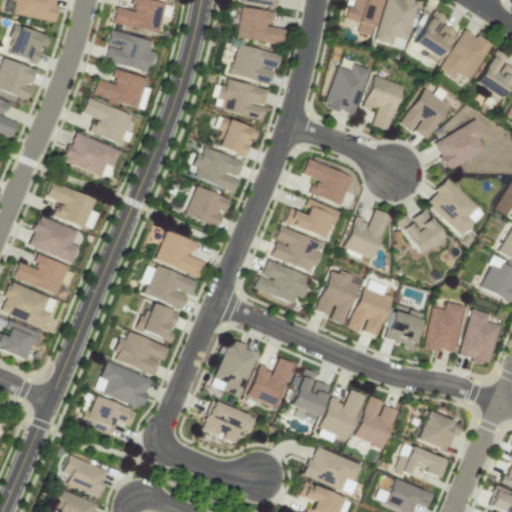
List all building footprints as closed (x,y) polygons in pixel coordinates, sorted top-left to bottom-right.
[(49,21),(53,0),(8,0),(11,1),(9,13),(49,21)] [(161,2),(148,0),(129,0),(127,10),(111,7),(108,24),(155,33),(161,2)] [(375,0),(345,0),(344,6),(342,5),(338,18),(354,22),(352,32),(367,35),(375,0)] [(381,0),(371,40),(400,47),(412,0),(381,0)] [(269,11),(236,7),(232,38),(278,44),(280,28),(267,27),(269,11)] [(432,63),(451,32),(437,23),(441,16),(429,9),(409,42),(424,52),(421,57),(432,63)] [(31,64),(38,45),(42,46),(45,37),(14,26),(4,54),(31,64)] [(435,70),(449,78),(452,72),(464,80),(485,43),(459,28),(435,70)] [(144,72),(150,51),(146,50),(148,41),(106,30),(103,44),(105,45),(101,61),(144,72)] [(265,84),(268,68),(272,69),(276,54),(233,44),(225,75),(265,84)] [(469,84),(495,99),(511,70),(498,62),(502,56),(490,49),(469,84)] [(31,68),(0,59),(0,93),(23,99),(31,68)] [(333,65),(319,104),(348,115),(365,69),(348,63),(345,70),(333,65)] [(133,108),(142,78),(112,69),(107,83),(92,79),(87,94),(133,108)] [(358,105),(372,110),(367,125),(382,130),(398,85),(368,75),(358,105)] [(263,89),(219,78),(212,109),(258,120),(261,106),(259,105),(263,89)] [(422,139),(445,104),(418,87),(394,123),(407,131),(408,129),(422,139)] [(511,119),(511,87),(500,115),(511,119)] [(127,115),(83,97),(77,112),(91,117),(85,132),(115,144),(127,115)] [(0,114),(5,102),(0,100),(0,134),(7,137),(12,122),(0,117),(0,114)] [(250,140),(254,130),(218,117),(213,129),(219,131),(213,147),(239,157),(246,139),(250,140)] [(480,151),(473,137),(479,134),(471,120),(429,141),(443,169),(480,151)] [(115,149),(69,132),(58,161),(97,175),(101,164),(108,167),(115,149)] [(239,162),(196,146),(189,165),(193,167),(189,177),(229,192),(235,178),(233,177),(239,162)] [(346,175),(302,159),(296,173),(310,179),(305,193),(335,205),(346,175)] [(457,235),(478,212),(442,178),(421,201),(457,235)] [(91,200),(47,181),(41,196),(54,201),(48,216),(79,228),(91,200)] [(180,215),(212,227),(218,212),(220,213),(225,199),(191,186),(180,215)] [(334,209),(303,200),(299,213),(283,208),(278,224),(320,237),(324,224),(329,225),(334,209)] [(413,255),(439,238),(421,209),(407,218),(404,213),(392,221),(413,255)] [(369,258),(382,214),(369,210),(365,222),(348,217),(338,248),(369,258)] [(72,230),(34,216),(23,245),(68,262),(74,246),(67,243),(72,230)] [(511,226),(509,224),(493,251),(511,261),(511,226)] [(265,256),(307,272),(315,252),(311,250),(315,241),(275,226),(270,240),(271,240),(265,256)] [(194,276),(199,262),(186,257),(192,242),(161,230),(149,260),(194,276)] [(51,295),(57,282),(64,285),(70,269),(33,255),(28,267),(14,262),(7,277),(51,295)] [(304,276),(263,260),(257,275),(254,274),(248,289),(288,305),(291,295),(296,297),(304,276)] [(476,287),(507,302),(511,290),(511,271),(490,260),(476,287)] [(191,280),(151,265),(150,268),(142,266),(137,281),(141,283),(137,294),(177,308),(182,294),(186,295),(191,280)] [(310,310),(325,316),(324,319),(338,324),(353,284),(345,281),(347,276),(325,268),(310,310)] [(45,297),(6,282),(0,297),(0,312),(39,328),(46,312),(40,309),(45,297)] [(387,297),(358,286),(342,327),(355,332),(356,329),(372,336),(387,297)] [(174,312),(146,302),(141,316),(135,314),(130,329),(166,342),(169,332),(167,331),(174,312)] [(458,304),(441,302),(440,308),(426,306),(419,348),(450,352),(458,304)] [(418,312),(390,304),(380,338),(408,346),(418,312)] [(485,363),(494,324),(483,322),(485,313),(465,309),(454,356),(485,363)] [(35,332),(5,320),(0,332),(0,351),(20,360),(25,347),(29,348),(35,332)] [(163,347),(123,332),(120,339),(115,338),(107,359),(149,375),(155,360),(157,361),(163,347)] [(206,385),(235,397),(253,352),(225,340),(206,385)] [(287,363),(273,358),(268,370),(253,365),(242,396),(271,407),(287,363)] [(96,393),(135,408),(146,379),(101,361),(91,388),(97,390),(96,393)] [(284,405),(299,410),(297,416),(312,420),(323,385),(311,381),(308,392),(304,391),(309,372),(298,369),(295,377),(290,375),(286,385),(290,386),(284,405)] [(342,439),(359,395),(344,389),(339,403),(325,397),(313,427),(342,439)] [(130,411),(88,395),(77,423),(105,434),(110,420),(125,426),(130,411)] [(348,437),(377,448),(392,410),(377,404),(378,401),(363,396),(348,437)] [(250,418),(207,400),(196,427),(218,436),(217,439),(229,443),(236,427),(245,431),(250,418)] [(410,440),(444,452),(454,422),(421,410),(410,440)] [(355,464),(310,446),(298,475),(336,490),(341,478),(348,481),(355,464)] [(439,459),(404,446),(400,456),(394,454),(388,469),(403,475),(406,466),(433,476),(439,459)] [(92,498),(104,472),(64,455),(56,473),(59,475),(56,482),(92,498)] [(496,482),(511,488),(511,465),(508,464),(503,476),(499,474),(496,482)] [(427,493),(389,478),(378,504),(396,511),(407,511),(411,504),(421,508),(427,493)] [(301,511),(338,511),(343,499),(298,482),(293,496),(306,500),(301,511)] [(499,511),(511,511),(511,493),(490,486),(483,507),(499,511)] [(90,511),(93,503),(53,489),(50,498),(57,501),(54,510),(58,511),(90,511)]
